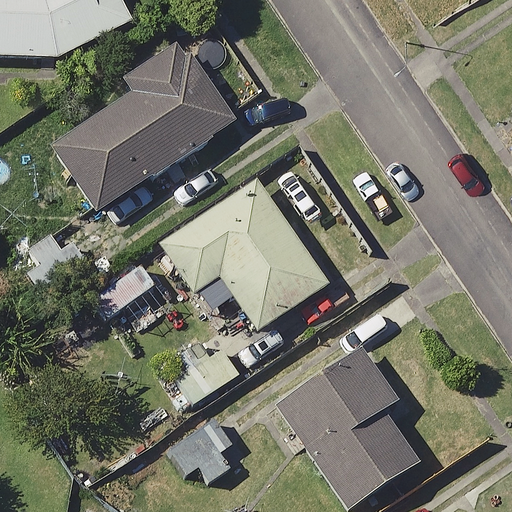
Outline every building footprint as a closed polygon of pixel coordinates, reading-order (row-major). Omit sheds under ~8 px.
[(0,0),(0,56),(43,60),(126,14),(117,0),(0,0)] [(224,125),(168,41),(111,79),(122,95),(42,148),(88,216),(224,125)] [(315,286),(246,182),(150,245),(182,294),(209,276),(246,331),(315,286)] [(78,274),(47,232),(7,260),(38,303),(78,274)] [(384,402),(348,348),(266,402),(336,508),(408,460),(374,408),(384,402)] [(176,477),(186,470),(201,488),(219,474),(205,455),(216,447),(202,429),(163,460),(176,477)]
